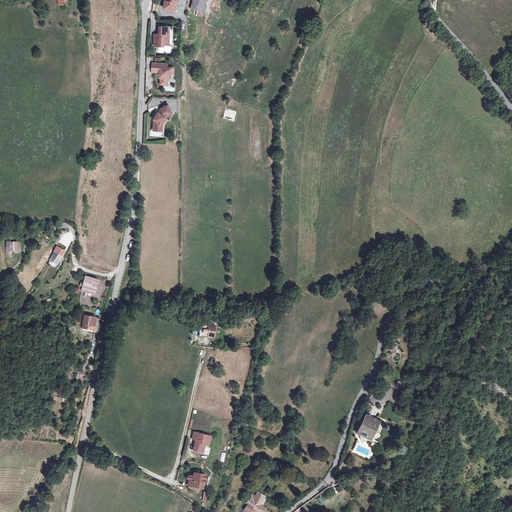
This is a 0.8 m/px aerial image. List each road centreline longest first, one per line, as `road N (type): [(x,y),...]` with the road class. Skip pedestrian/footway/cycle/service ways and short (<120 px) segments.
road 1 (unclassified): [(146,0),(133,221),(69,511)]
road 2 (unclassified): [(288,511),(334,466),(387,320),(404,296),(489,260),(511,241)]
road 3 (track): [(119,275),(79,268),(63,225),(28,238),(11,269)]
road 4 (track): [(165,480),(204,346)]
road 5 (unclassified): [(429,0),(511,107)]
